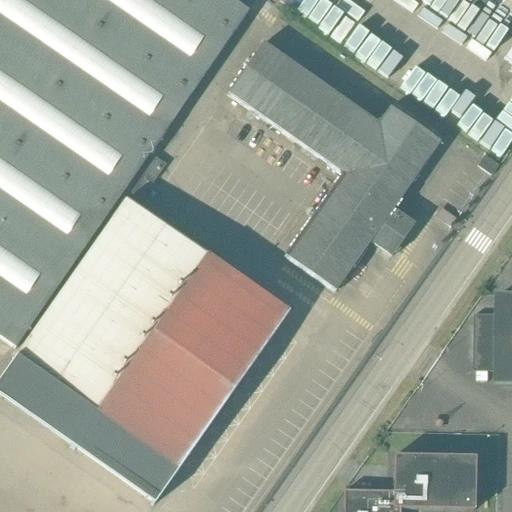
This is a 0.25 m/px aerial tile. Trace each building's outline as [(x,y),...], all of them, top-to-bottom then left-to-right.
[(247,13),(227,0),(0,0),(0,340),(14,351),(247,13)] [(262,45),(226,96),(340,177),(283,258),(334,294),(369,245),(391,260),(414,226),(393,212),(439,145),(388,109),(377,126),(262,45)] [(476,168),(490,177),(498,167),(484,157),(476,168)] [(204,258),(124,202),(0,378),(0,400),(152,507),(287,315),(205,257),(204,258)] [(511,295),(496,296),(496,316),(475,316),(474,373),(495,373),(495,386),(511,386),(511,295)] [(342,492),(342,496),(341,511),(399,511),(450,511),(472,511),(473,460),(392,458),(392,495),(382,495),(382,493),(342,492)]
